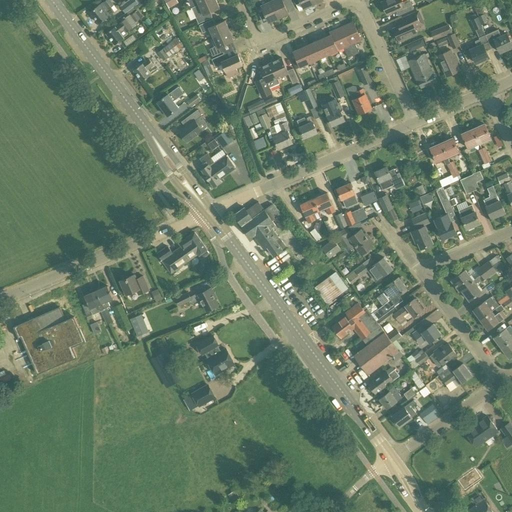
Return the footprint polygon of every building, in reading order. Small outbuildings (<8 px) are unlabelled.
[(99,23),(107,17),(114,12),(111,7),(114,5),(109,0),(106,0),(90,12),(99,23)] [(125,13),(139,3),(136,0),(128,0),(120,6),(125,13)] [(215,0),(209,0),(191,8),(198,23),(210,18),(208,13),(219,8),(215,0)] [(269,22),(278,18),(270,0),(259,0),(258,0),(252,0),(257,11),(263,8),(269,22)] [(270,0),(278,18),(288,13),(282,0),(270,0)] [(314,4),(311,0),(293,0),(294,2),(298,0),(299,0),(303,9),(314,4)] [(407,0),(403,2),(401,0),(386,0),(382,2),(387,14),(400,9),(402,14),(414,9),(411,4),(409,0),(407,0)] [(478,17),(481,24),(487,22),(482,9),(476,11),(478,17)] [(115,26),(106,33),(110,40),(109,41),(111,44),(113,43),(114,45),(124,38),(123,38),(137,27),(136,25),(137,25),(135,22),(143,17),(138,10),(130,16),(130,15),(125,18),(124,17),(123,18),(124,20),(119,23),(120,24),(115,27),(115,26)] [(424,25),(418,11),(396,21),(399,27),(394,29),(399,41),(417,33),(415,29),(424,25)] [(486,35),(481,24),(478,17),(471,20),(479,39),(475,41),(477,46),(470,50),(476,63),(489,58),(486,52),(492,50),(486,35)] [(213,37),(229,31),(225,20),(213,25),(211,20),(199,25),(202,33),(210,30),(213,37)] [(342,27),(354,55),(359,53),(355,43),(361,40),(358,34),(364,31),(362,27),(357,30),(353,22),(342,27)] [(441,38),(452,33),(449,25),(438,29),(441,38)] [(348,58),(354,55),(342,27),(329,32),(331,35),(338,50),(344,48),(348,58)] [(486,35),(492,50),(498,47),(500,53),(511,47),(511,45),(507,33),(501,36),(498,30),(486,35)] [(229,31),(213,37),(211,38),(214,47),(209,49),(213,56),(225,51),(222,46),(234,41),(229,31)] [(134,33),(125,39),(128,43),(137,38),(134,33)] [(453,49),(460,46),(454,33),(447,36),(453,49)] [(338,50),(331,35),(326,37),(324,36),(323,34),(320,35),(329,54),(338,50)] [(320,58),(329,54),(320,35),(317,37),(317,38),(317,41),(313,43),(320,58)] [(163,61),(183,47),(177,38),(157,53),(163,61)] [(422,39),(416,42),(419,48),(425,45),(422,39)] [(320,58),(313,43),(307,45),(305,44),(304,42),(301,44),(310,63),(320,58)] [(300,67),(310,63),(301,44),(298,45),(299,47),(298,49),(293,51),(300,67)] [(454,55),(452,49),(437,56),(446,76),(459,70),(456,65),(459,64),(455,55),(454,55)] [(226,59),(224,54),(212,59),(215,67),(223,64),(226,72),(229,78),(239,74),(236,67),(242,65),(237,54),(226,59)] [(421,87),(436,81),(424,54),(408,61),(417,82),(418,81),(421,87)] [(271,63),(278,78),(288,74),(292,84),(299,81),(293,68),(287,71),(282,58),(271,63)] [(141,82),(151,75),(147,69),(153,65),(149,59),(133,70),(141,82)] [(206,61),(202,63),(208,77),(214,74),(208,60),(206,61)] [(280,83),(278,78),(271,63),(260,67),(264,77),(254,81),(261,98),(272,93),(269,88),(280,83)] [(199,82),(206,77),(199,67),(192,72),(199,82)] [(364,85),(372,81),(366,67),(357,70),(364,85)] [(320,80),(334,73),(332,69),(318,75),(320,80)] [(309,88),(317,85),(314,80),(307,83),(309,88)] [(337,99),(345,95),(338,80),(330,84),(337,99)] [(300,84),(293,87),(296,93),(302,90),(300,84)] [(167,116),(179,108),(178,107),(184,102),(180,96),(183,94),(178,87),(157,102),(167,116)] [(310,109),(318,106),(310,88),(302,91),(310,109)] [(365,94),(362,89),(351,94),(353,100),(359,114),(372,108),(365,94)] [(192,108),(204,100),(199,93),(187,102),(192,108)] [(250,114),(278,101),(276,96),(264,102),(263,100),(247,107),(250,114)] [(338,103),(335,98),(322,104),(332,126),(345,120),(340,110),(342,109),(339,102),(338,103)] [(286,116),(280,102),(265,108),(270,118),(274,116),(276,120),(274,121),(276,126),(279,124),(282,123),(280,118),(285,116),(286,116)] [(266,114),(263,108),(256,112),(258,117),(263,130),(272,126),(266,114)] [(187,142),(202,130),(195,120),(201,116),(197,110),(186,118),(190,123),(179,131),(187,142)] [(253,125),(249,116),(244,118),(248,127),(253,125)] [(312,122),(310,117),(305,119),(304,117),(297,121),(300,127),(299,127),(304,138),(317,133),(312,121),(312,122)] [(278,149),(292,143),(287,131),(290,130),(286,122),(282,123),(279,124),(283,132),(273,137),(278,149)] [(473,129),(480,143),(491,138),(484,124),(473,129)] [(258,137),(254,127),(249,129),(253,139),(258,137)] [(468,149),(480,143),(473,129),(461,134),(468,149)] [(226,130),(215,138),(223,148),(233,141),(226,130)] [(254,140),(258,148),(267,143),(263,135),(254,140)] [(207,143),(211,149),(219,143),(214,137),(207,143)] [(452,138),(441,143),(448,158),(448,157),(459,153),(452,138)] [(441,143),(430,148),(436,163),(443,160),(445,165),(447,164),(450,163),(450,162),(448,157),(448,158),(441,143)] [(485,147),(478,150),(481,157),(488,154),(485,147)] [(215,163),(207,153),(200,159),(203,163),(201,165),(200,167),(201,169),(206,176),(205,176),(208,181),(209,180),(213,187),(221,182),(219,179),(235,168),(226,155),(215,163)] [(488,154),(481,157),(484,164),(482,165),(484,169),(491,166),(489,162),(491,161),(488,154)] [(450,163),(447,164),(450,171),(457,168),(454,161),(450,162),(450,163)] [(399,173),(396,174),(394,169),(389,171),(387,167),(375,172),(379,182),(380,182),(383,189),(394,185),(395,189),(405,185),(399,173)] [(457,168),(450,171),(452,177),(459,175),(457,168)] [(467,177),(473,191),(479,188),(476,182),(483,179),(479,171),(472,174),(472,175),(467,177)] [(507,173),(497,177),(500,184),(510,180),(507,173)] [(462,183),(467,194),(473,191),(467,177),(460,180),(462,183)] [(346,208),(358,202),(350,183),(337,189),(342,199),(346,208)] [(447,194),(452,192),(450,186),(444,188),(447,194)] [(499,201),(493,186),(487,188),(490,194),(489,195),(490,197),(483,200),(491,218),(505,213),(500,200),(499,201)] [(445,211),(452,208),(443,188),(437,191),(445,211)] [(378,200),(374,191),(360,197),(364,206),(378,200)] [(419,195),(422,203),(434,199),(431,191),(419,195)] [(314,199),(319,211),(326,208),(328,215),(335,212),(327,193),(314,199)] [(385,212),(393,208),(387,194),(379,198),(385,212)] [(312,214),(319,211),(314,199),(300,205),(308,223),(315,220),(312,214)] [(417,199),(408,203),(412,213),(421,209),(417,199)] [(268,215),(276,209),(273,204),(264,210),(258,202),(246,210),(244,207),(234,215),(251,238),(254,235),(273,222),(268,215)] [(466,229),(480,223),(472,204),(458,210),(466,229)] [(273,222),(254,235),(264,249),(267,247),(274,256),(283,249),(282,249),(285,247),(271,228),(277,224),(282,230),(287,226),(279,215),(280,214),(276,209),(268,215),(273,222)] [(351,211),(344,214),(349,226),(360,221),(356,210),(351,212),(351,211)] [(341,228),(347,226),(342,213),(335,215),(341,228)] [(433,244),(424,225),(429,223),(425,213),(412,219),(416,228),(419,227),(419,228),(411,232),(414,239),(416,238),(420,249),(433,244)] [(443,239),(456,233),(448,213),(434,219),(443,239)] [(347,237),(351,236),(348,228),(336,233),(339,240),(346,250),(347,252),(348,251),(354,247),(347,237)] [(321,238),(314,229),(310,232),(317,241),(321,238)] [(361,230),(349,238),(361,255),(373,246),(371,244),(373,243),(368,236),(366,237),(361,230)] [(201,258),(209,253),(194,232),(179,243),(182,246),(172,253),(167,247),(157,254),(162,261),(159,263),(161,267),(165,264),(171,273),(198,254),(201,258)] [(330,258),(341,249),(333,239),(322,247),(330,258)] [(317,250),(311,255),(316,261),(322,256),(317,250)] [(492,250),(486,254),(489,259),(495,255),(492,250)] [(473,264),(481,261),(479,254),(471,257),(473,264)] [(393,269),(384,257),(368,269),(364,263),(355,271),(360,277),(367,271),(375,282),(383,276),(393,269)] [(481,275),(497,262),(496,260),(491,263),(489,261),(477,270),(481,275)] [(461,290),(469,301),(481,292),(475,284),(479,281),(481,282),(496,271),(497,272),(504,267),(499,261),(497,262),(481,275),(473,281),(461,290)] [(461,290),(473,281),(465,270),(451,280),(459,291),(461,290)] [(137,279),(135,274),(120,281),(126,295),(136,290),(138,295),(149,290),(143,276),(137,279)] [(326,304),(342,293),(329,276),(314,288),(326,304)] [(378,297),(384,305),(372,314),(376,320),(395,307),(390,301),(407,289),(399,277),(382,289),(384,292),(378,297)] [(96,290),(110,323),(112,322),(106,307),(109,306),(107,301),(113,299),(107,286),(96,290)] [(158,288),(152,290),(156,300),(162,298),(158,288)] [(216,298),(211,288),(199,294),(198,293),(190,297),(188,292),(176,298),(180,306),(191,300),(192,303),(200,299),(206,312),(218,305),(215,299),(216,298)] [(107,324),(110,323),(96,290),(84,295),(93,315),(101,311),(107,324)] [(511,296),(510,298),(499,306),(480,320),(487,329),(506,316),(502,311),(511,302),(511,296)] [(480,320),(499,306),(496,301),(495,302),(491,297),(473,310),(480,320)] [(419,304),(415,298),(405,306),(393,315),(399,323),(400,322),(402,326),(407,322),(403,316),(409,312),(414,317),(423,310),(424,308),(421,304),(419,304)] [(376,320),(372,314),(371,314),(367,309),(365,311),(358,303),(346,313),(347,315),(333,327),(341,338),(354,328),(362,339),(380,326),(376,321),(376,320)] [(133,332),(121,304),(113,307),(123,330),(125,329),(127,335),(133,332)] [(66,319),(60,306),(32,318),(27,320),(27,321),(14,327),(18,338),(21,337),(29,354),(28,355),(30,360),(31,360),(37,374),(77,356),(73,346),(85,341),(74,315),(66,319)] [(379,325),(397,311),(395,307),(376,321),(379,325)] [(132,325),(144,320),(141,314),(130,319),(132,325)] [(441,334),(433,324),(424,331),(421,327),(412,334),(420,344),(427,340),(429,343),(441,334)] [(501,348),(511,339),(511,328),(510,325),(493,338),(501,348)] [(392,342),(388,336),(387,336),(380,326),(362,339),(367,345),(354,355),(368,374),(389,358),(393,363),(403,356),(399,351),(392,342)] [(392,342),(396,340),(401,336),(396,329),(388,336),(392,342)] [(220,352),(217,346),(218,345),(213,336),(197,345),(202,354),(205,352),(209,359),(207,359),(215,374),(234,364),(226,349),(220,352)] [(511,339),(501,348),(509,358),(511,355),(511,339)] [(392,342),(399,351),(402,348),(396,340),(392,342)] [(456,354),(448,343),(444,346),(443,344),(433,352),(434,353),(430,356),(438,367),(442,364),(443,365),(456,354)] [(415,359),(421,355),(424,352),(422,349),(418,352),(417,350),(412,354),(415,359)] [(429,358),(424,352),(415,360),(419,365),(429,358)] [(169,358),(159,364),(163,371),(173,365),(169,358)] [(449,368),(439,375),(446,385),(455,379),(459,384),(472,375),(463,363),(453,371),(452,372),(449,368)] [(173,365),(163,371),(167,378),(177,372),(173,365)] [(439,375),(449,368),(448,366),(443,369),(442,368),(436,372),(439,375)] [(399,376),(394,370),(388,374),(386,371),(368,384),(375,393),(399,376)] [(420,390),(425,386),(414,370),(409,373),(420,390)] [(199,407),(216,398),(208,384),(192,393),(192,394),(198,406),(199,407)] [(402,397),(394,388),(379,399),(387,409),(402,397)] [(408,399),(416,393),(412,388),(404,394),(408,399)] [(198,406),(192,394),(184,399),(190,410),(198,406)] [(400,427),(412,418),(407,411),(416,405),(413,400),(392,416),(400,427)] [(433,404),(420,414),(427,424),(441,415),(433,404)] [(486,443),(493,437),(492,435),(498,431),(487,416),(466,432),(476,446),(485,440),(486,443)] [(511,445),(511,424),(510,422),(500,428),(511,445)] [(474,466),(467,471),(472,478),(479,473),(474,466)] [(492,511),(484,500),(466,511),(492,511)]
